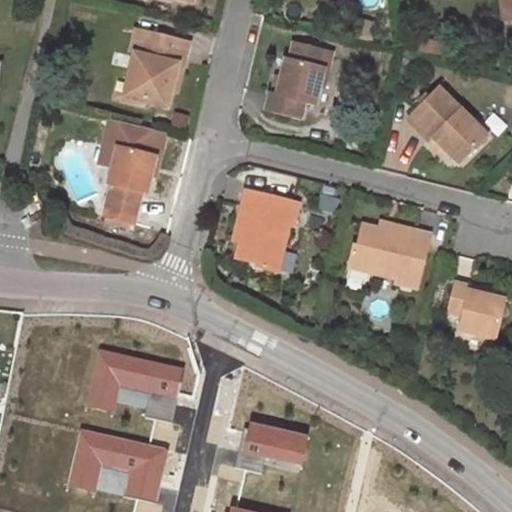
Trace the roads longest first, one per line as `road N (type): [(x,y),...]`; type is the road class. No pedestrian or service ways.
road 1 (residential): [(164,300),(376,405),(511,506)]
road 2 (residential): [(492,214),(203,140)]
road 3 (residential): [(0,281),(122,289),(164,300)]
road 4 (residential): [(203,140),(164,300)]
road 5 (residential): [(239,0),(203,140)]
